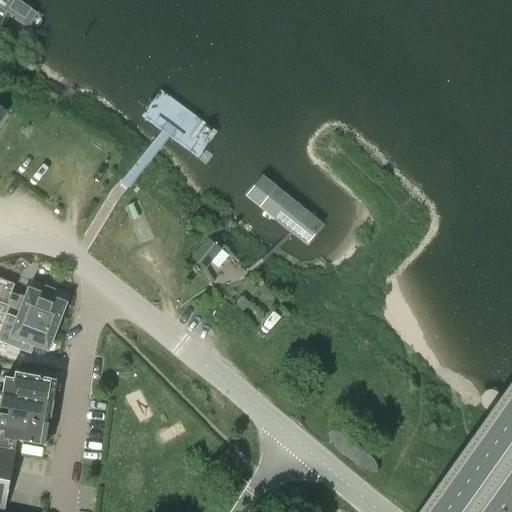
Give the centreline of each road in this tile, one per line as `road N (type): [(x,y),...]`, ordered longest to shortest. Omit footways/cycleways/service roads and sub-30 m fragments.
road 1 (unclassified): [(380,511),(108,282)]
road 2 (residential): [(60,511),(81,358),(92,309),(108,282)]
